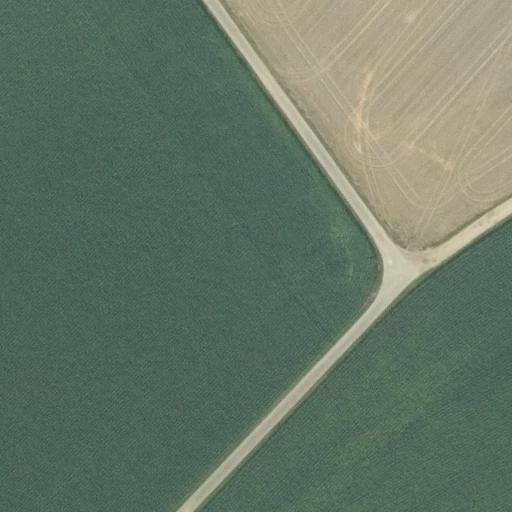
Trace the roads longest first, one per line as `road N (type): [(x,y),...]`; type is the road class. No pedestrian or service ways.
road 1 (residential): [(214,0),(411,273),(184,511)]
road 2 (track): [(511,207),(411,273)]
